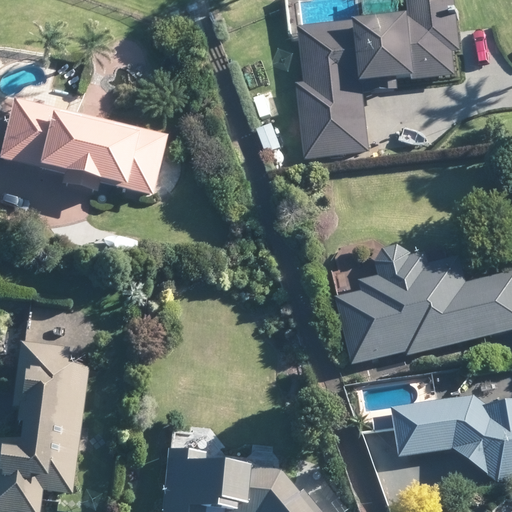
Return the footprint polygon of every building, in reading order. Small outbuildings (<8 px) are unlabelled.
[(466,51),(464,29),(461,0),(413,0),(415,17),(305,27),(309,78),(309,83),(304,84),(310,160),(367,155),(374,154),(369,94),(405,90),(404,79),(418,78),(419,80),(452,77),(460,77),(458,51),(462,51),(466,51)] [(172,136),(101,120),(17,100),(3,159),(45,169),(46,166),(69,172),(66,184),(102,192),(105,180),(114,183),(128,186),(128,189),(158,196),(172,136)] [(344,190),(354,190),(354,180),(344,180),(344,190)] [(417,253),(412,250),(404,246),(390,249),(383,262),(386,277),(367,282),(370,292),(343,298),(359,365),(366,363),(412,352),(413,357),(490,338),(511,332),(511,275),(471,285),(469,276),(464,259),(450,262),(435,265),(432,254),(418,257),(417,253)] [(74,349),(29,343),(24,342),(17,394),(15,407),(27,408),(22,441),(0,438),(0,511),(42,511),(45,489),(75,493),(80,452),(84,426),(91,368),(72,365),(74,349)] [(511,403),(496,406),(482,397),(402,410),(405,428),(410,458),(458,450),(506,484),(511,482),(511,403)] [(210,453),(176,450),(172,450),(167,511),(229,511),(230,509),(236,510),(235,511),(324,511),(306,491),(304,492),(293,480),(284,469),(280,469),(209,464),(210,453)]
